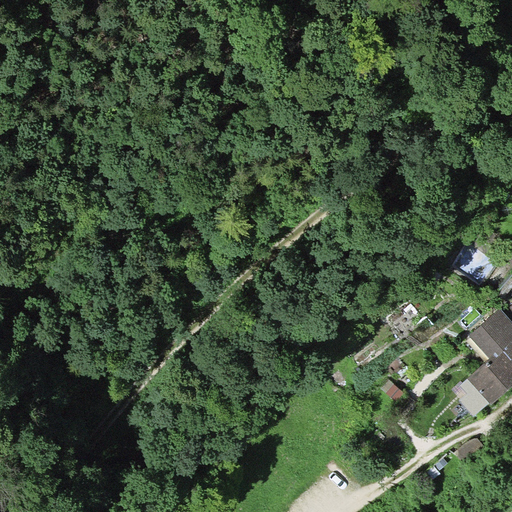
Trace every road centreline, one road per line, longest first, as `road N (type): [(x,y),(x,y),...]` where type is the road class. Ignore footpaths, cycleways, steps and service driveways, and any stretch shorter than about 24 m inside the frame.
road 1 (track): [(511,35),(418,132),(231,288),(99,421),(23,511)]
road 2 (track): [(336,511),(438,443)]
